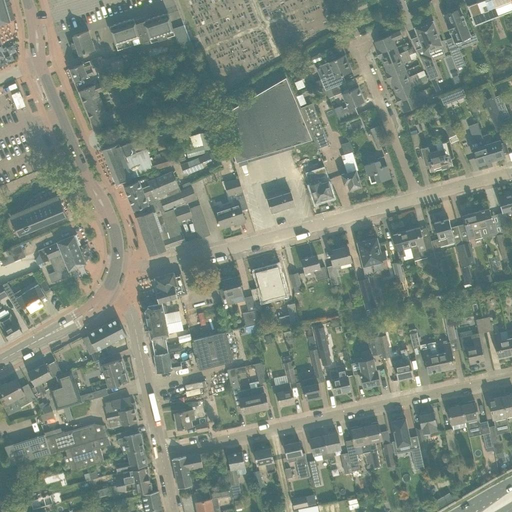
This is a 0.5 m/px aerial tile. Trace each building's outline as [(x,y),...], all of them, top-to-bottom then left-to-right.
[(3,0),(0,0),(0,24),(5,24),(4,22),(10,21),(3,0)] [(511,0),(475,0),(480,12),(510,0),(511,6),(511,0)] [(461,14),(459,9),(458,9),(458,8),(450,11),(450,12),(444,14),(447,23),(446,23),(450,32),(451,32),(454,42),(470,36),(462,16),(463,15),(462,14),(461,14)] [(151,42),(174,35),(167,13),(144,20),(143,17),(134,20),(133,18),(110,26),(117,50),(141,42),(141,44),(150,41),(151,42)] [(471,16),(471,17),(474,26),(475,25),(475,24),(482,22),(479,16),(479,14),(471,16)] [(432,22),(415,28),(418,36),(422,47),(416,49),(430,79),(434,87),(438,85),(434,77),(438,76),(432,58),(443,54),(440,45),(441,45),(432,22)] [(79,55),(95,50),(88,30),(73,35),(75,43),(72,43),(74,49),(77,48),(79,55)] [(394,41),(402,37),(400,31),(374,42),(377,49),(375,50),(377,54),(396,46),(394,41)] [(178,44),(190,42),(187,35),(176,39),(178,44)] [(407,50),(399,54),(396,46),(377,54),(379,59),(381,58),(384,65),(409,55),(407,50)] [(465,65),(458,47),(449,50),(456,68),(465,65)] [(342,75),(352,71),(344,55),(337,58),(335,57),(331,59),(327,62),(331,69),(328,72),(327,74),(328,76),(320,79),(325,91),(345,82),(342,75)] [(403,63),(411,60),(409,55),(384,65),(387,73),(385,73),(387,78),(405,70),(403,63)] [(314,67),(320,64),(316,57),(310,60),(314,67)] [(97,58),(90,61),(93,67),(100,65),(97,58)] [(100,80),(126,72),(122,59),(110,62),(111,67),(97,71),(100,80)] [(91,69),(84,71),(81,64),(69,69),(75,82),(93,74),(91,69)] [(416,74),(408,77),(405,70),(387,78),(389,82),(390,81),(393,89),(418,78),(416,74)] [(287,147),(312,140),(286,78),(222,115),(231,146),(236,163),(254,157),(255,159),(260,158),(259,156),(281,149),(282,151),(287,149),(287,147)] [(412,87),(420,83),(418,78),(393,89),(396,96),(395,97),(396,101),(415,93),(412,87)] [(98,92),(105,89),(103,83),(96,86),(95,84),(78,91),(86,109),(102,102),(98,92)] [(356,105),(364,102),(358,87),(349,91),(349,90),(346,90),(344,91),(342,92),(343,93),(341,94),(346,107),(339,110),(344,120),(358,114),(355,107),(357,107),(356,105)] [(461,89),(455,92),(458,100),(464,97),(461,89)] [(426,97),(418,100),(415,93),(396,101),(398,105),(400,105),(403,112),(428,102),(426,97)] [(502,120),(510,117),(500,95),(493,98),(502,120)] [(447,96),(441,98),(444,106),(450,103),(447,96)] [(493,97),(484,100),(497,132),(506,128),(502,120),(493,98),(493,97)] [(112,109),(106,111),(102,102),(86,109),(93,127),(109,120),(109,118),(115,116),(112,109)] [(317,149),(329,144),(312,103),(300,108),(317,149)] [(128,122),(151,115),(148,106),(126,114),(128,122)] [(449,138),(455,135),(450,123),(443,126),(449,138)] [(490,161),(485,144),(481,136),(477,123),(468,126),(473,141),(475,140),(477,147),(472,149),(477,165),(490,161)] [(378,148),(386,144),(378,126),(370,129),(378,148)] [(414,147),(421,145),(416,130),(410,132),(414,147)] [(200,134),(203,146),(204,151),(211,149),(207,132),(200,134)] [(489,133),(481,136),(485,144),(490,161),(504,156),(503,154),(508,153),(505,143),(504,138),(491,142),(489,133)] [(450,140),(442,143),(441,140),(434,142),(436,150),(441,169),(453,166),(451,158),(454,158),(450,140)] [(141,145),(134,148),(132,142),(120,147),(118,143),(102,150),(108,165),(132,155),(147,151),(146,148),(143,150),(141,145)] [(204,151),(203,146),(186,151),(188,157),(205,153),(204,151)] [(436,150),(429,152),(428,146),(420,148),(425,165),(428,165),(430,172),(441,169),(436,150)] [(303,147),(292,150),(297,166),(307,163),(303,147)] [(116,184),(153,169),(147,151),(132,155),(108,165),(116,184)] [(356,170),(357,170),(352,152),(344,154),(345,159),(343,160),(346,172),(341,174),(344,184),(347,183),(349,190),(361,186),(356,170)] [(209,153),(181,165),(185,175),(203,167),(201,162),(211,158),(209,153)] [(154,170),(173,164),(169,154),(151,161),(154,170)] [(386,166),(387,166),(384,156),(377,158),(377,160),(365,164),(371,183),(390,177),(386,166)] [(327,182),(331,182),(325,167),(314,171),(318,183),(311,185),(316,201),(332,195),(327,182)] [(128,198),(176,178),(173,171),(148,181),(146,177),(124,186),(128,198)] [(160,199),(181,191),(176,178),(128,198),(133,210),(160,199)] [(228,196),(242,191),(239,179),(224,183),(228,196)] [(187,203),(197,199),(192,186),(181,191),(160,199),(164,211),(173,208),(178,221),(192,216),(199,238),(209,234),(199,205),(189,209),(187,203)] [(511,193),(509,194),(508,190),(503,192),(504,195),(498,197),(502,213),(504,212),(505,216),(508,218),(511,216),(511,193)] [(272,212),(294,205),(290,191),(267,199),(272,212)] [(57,196),(11,215),(13,221),(13,222),(18,234),(66,215),(60,202),(57,196)] [(173,208),(164,211),(160,199),(133,210),(134,211),(142,208),(145,215),(137,218),(150,255),(185,242),(178,221),(173,208)] [(236,225),(245,222),(239,203),(213,211),(217,223),(218,223),(220,228),(236,223),(236,225)] [(489,233),(495,231),(489,208),(475,211),(480,229),(487,227),(489,233)] [(472,209),(461,212),(462,215),(468,239),(474,237),(474,239),(482,237),(480,229),(475,211),(472,212),(472,209)] [(510,232),(507,219),(505,218),(499,219),(503,233),(503,234),(510,232)] [(429,235),(429,236),(432,248),(440,246),(455,242),(451,230),(451,227),(448,219),(434,223),(438,239),(431,241),(429,235)] [(429,236),(422,237),(419,227),(406,230),(410,247),(414,261),(414,260),(414,258),(426,255),(427,255),(432,265),(436,263),(435,258),(432,248),(429,236)] [(414,261),(410,247),(406,230),(392,234),(399,257),(403,256),(404,259),(413,256),(414,261)] [(503,234),(503,233),(496,235),(502,258),(509,256),(503,234)] [(84,260),(78,245),(74,235),(38,250),(42,261),(44,262),(50,260),(55,271),(48,274),(52,282),(67,276),(65,271),(69,269),(69,270),(83,264),(84,260)] [(380,242),(376,243),(375,239),(359,243),(364,263),(362,264),(365,277),(373,275),(371,265),(383,262),(382,260),(387,259),(385,251),(382,252),(380,242)] [(470,243),(462,245),(466,258),(468,265),(475,263),(470,243)] [(25,256),(23,250),(20,244),(9,249),(14,261),(25,256)] [(466,258),(462,245),(456,247),(461,267),(468,265),(466,258)] [(333,265),(351,261),(347,246),(333,250),(334,254),(331,255),(333,265)] [(325,266),(320,267),(317,255),(301,259),(305,273),(314,270),(317,281),(328,278),(325,266)] [(403,281),(399,261),(392,263),(398,288),(404,287),(403,281)] [(259,286),(250,289),(253,300),(282,293),(282,295),(285,294),(278,265),(266,268),(266,270),(255,273),(259,286)] [(336,277),(338,276),(337,270),(328,273),(331,285),(338,284),(336,277)] [(173,272),(155,278),(158,291),(155,292),(158,302),(187,293),(180,272),(174,274),(173,272)] [(294,293),(302,291),(297,272),(289,274),(292,287),(293,287),(294,293)] [(228,305),(244,301),(238,276),(222,280),(224,287),(218,288),(223,305),(228,304),(228,305)] [(369,292),(367,292),(365,282),(359,283),(365,308),(373,306),(369,292)] [(44,294),(39,285),(38,284),(16,298),(22,308),(26,305),(31,313),(44,305),(39,297),(44,294)] [(148,306),(145,310),(146,317),(154,355),(168,352),(167,347),(166,345),(166,341),(165,336),(169,335),(168,333),(183,330),(179,310),(164,313),(163,306),(162,303),(159,304),(148,306)] [(4,310),(0,312),(0,324),(4,331),(9,340),(22,332),(17,324),(15,321),(10,313),(9,313),(7,310),(5,311),(4,310)] [(246,327),(258,324),(255,310),(242,313),(246,327)] [(449,340),(456,338),(451,317),(444,318),(449,340)] [(489,317),(482,318),(485,332),(492,330),(489,317)] [(126,335),(120,324),(117,318),(87,333),(88,335),(82,338),(90,354),(94,362),(105,357),(104,354),(101,356),(100,354),(99,354),(97,350),(117,340),(126,335)] [(482,318),(475,320),(478,333),(485,332),(482,318)] [(283,328),(285,337),(287,337),(291,336),(291,335),(289,326),(283,328)] [(323,327),(314,329),(314,330),(323,365),(330,363),(329,355),(330,355),(323,327)] [(471,330),(459,332),(460,336),(459,337),(462,350),(466,349),(468,354),(470,364),(484,360),(482,351),(479,337),(473,338),(472,334),(471,330)] [(199,369),(233,360),(225,331),(191,340),(199,369)] [(511,354),(508,338),(506,331),(493,334),(498,357),(511,354)] [(413,347),(420,346),(417,332),(410,333),(413,347)] [(179,342),(191,340),(190,333),(178,335),(179,342)] [(266,345),(272,343),(270,335),(264,336),(266,345)] [(382,358),(391,356),(386,335),(377,337),(377,338),(381,353),(382,358)] [(377,338),(368,340),(372,355),(381,353),(377,338)] [(450,342),(447,343),(446,340),(442,341),(445,352),(438,353),(441,370),(455,367),(450,342)] [(409,360),(408,360),(405,347),(399,349),(402,362),(394,364),(398,379),(400,379),(401,381),(406,379),(406,378),(413,376),(409,360)] [(438,353),(430,355),(428,347),(422,348),(428,373),(441,370),(438,353)] [(317,349),(309,351),(314,372),(322,370),(317,349)] [(174,358),(170,359),(169,352),(168,352),(154,355),(157,372),(181,368),(180,362),(177,362),(177,361),(175,361),(174,358)] [(359,362),(351,364),(354,376),(361,374),(364,387),(365,386),(365,388),(367,389),(371,388),(372,386),(372,385),(379,383),(376,370),(373,358),(359,362)] [(112,361),(101,365),(104,376),(108,388),(119,384),(128,382),(125,370),(121,359),(112,361)] [(289,382),(295,381),(291,361),(283,363),(287,383),(275,385),(277,391),(276,391),(280,405),(294,402),(289,382)] [(262,383),(266,382),(262,362),(254,364),(259,383),(256,384),(257,386),(250,388),(255,410),(267,407),(267,408),(268,408),(264,391),(262,383)] [(52,377),(50,372),(45,363),(27,373),(34,386),(39,396),(45,393),(40,384),(52,377)] [(250,388),(240,390),(235,368),(227,370),(232,392),(238,391),(243,414),(243,413),(255,410),(250,388)] [(337,370),(330,371),(332,379),(335,393),(350,390),(347,376),(345,368),(337,370)] [(81,402),(79,396),(79,394),(71,371),(56,376),(59,384),(49,387),(56,410),(81,402)] [(315,377),(296,381),(299,394),(304,393),(306,399),(321,396),(318,382),(317,377),(315,377)] [(28,383),(20,387),(16,379),(0,387),(0,388),(2,392),(1,392),(7,404),(16,399),(20,407),(36,399),(33,392),(28,383)] [(186,395),(203,392),(201,381),(185,384),(186,395)] [(105,388),(92,392),(94,399),(107,395),(105,388)] [(86,394),(79,396),(81,402),(88,400),(86,394)] [(506,416),(511,414),(511,394),(502,396),(506,416)] [(502,396),(489,399),(493,419),(495,426),(508,423),(506,416),(502,396)] [(134,402),(131,403),(130,397),(111,401),(111,402),(105,403),(106,407),(104,407),(106,415),(134,409),(134,408),(136,407),(134,402)] [(479,422),(475,402),(474,400),(468,401),(468,404),(461,405),(466,426),(466,429),(479,426),(481,434),(482,434),(485,448),(493,446),(489,427),(487,421),(479,422)] [(46,413),(52,411),(48,405),(41,409),(39,415),(46,413)] [(448,408),(452,429),(466,426),(461,405),(448,408)] [(121,425),(137,422),(134,409),(106,415),(107,421),(119,418),(121,425)] [(191,420),(196,419),(193,409),(174,413),(177,429),(192,426),(191,420)] [(436,425),(433,412),(426,413),(426,412),(424,412),(421,412),(419,413),(420,415),(419,415),(423,434),(417,436),(420,448),(421,453),(427,451),(424,435),(437,432),(436,425)] [(403,419),(402,417),(397,418),(397,420),(391,421),(393,428),(392,428),(393,430),(396,441),(392,441),(394,454),(399,453),(398,447),(411,444),(405,418),(403,419)] [(371,425),(364,427),(371,456),(372,463),(373,469),(380,467),(375,442),(381,440),(382,440),(380,433),(380,432),(378,423),(378,422),(376,422),(372,423),(371,424),(371,425)] [(108,437),(104,425),(93,423),(62,433),(60,428),(44,433),(44,434),(50,454),(70,448),(108,437)] [(197,432),(208,430),(207,423),(195,425),(197,432)] [(354,446),(346,447),(347,453),(351,471),(359,469),(356,454),(363,453),(365,458),(371,456),(364,427),(358,428),(358,427),(356,426),(353,427),(351,428),(351,429),(353,439),(354,446)] [(504,452),(502,440),(499,441),(495,426),(489,427),(493,446),(494,454),(495,454),(503,452),(504,452)] [(449,451),(456,450),(451,429),(444,430),(449,451)] [(123,438),(118,439),(120,448),(125,447),(126,452),(127,452),(143,449),(139,433),(130,435),(123,437),(123,438)] [(333,451),(341,450),(337,433),(323,436),(328,459),(334,457),(333,451)] [(12,465),(50,454),(44,434),(3,446),(12,465)] [(322,460),(328,459),(323,436),(310,439),(314,456),(321,454),(322,460)] [(99,448),(110,445),(108,437),(70,448),(76,469),(88,466),(103,461),(99,448)] [(299,441),(284,445),(288,462),(296,461),(299,478),(310,476),(305,453),(302,453),(299,441)] [(387,467),(396,465),(391,442),(382,444),(383,446),(382,446),(387,467)] [(267,473),(275,471),(270,448),(254,451),(257,466),(265,464),(267,473)] [(424,467),(421,453),(420,448),(411,450),(415,469),(424,467)] [(127,453),(119,455),(122,470),(146,464),(143,449),(127,452),(126,452),(127,453)] [(244,472),(246,472),(242,452),(227,455),(230,469),(228,470),(232,489),(239,487),(238,483),(237,475),(244,474),(244,472)] [(352,473),(351,471),(347,453),(340,454),(344,474),(352,473)] [(189,470),(203,467),(200,454),(186,457),(185,456),(172,459),(178,488),(192,485),(189,470)] [(314,486),(321,485),(316,460),(309,462),(311,475),(314,486)] [(123,477),(115,479),(116,485),(149,478),(147,467),(122,472),(123,477)] [(96,471),(84,475),(85,481),(98,477),(96,471)] [(255,489),(262,487),(259,471),(252,472),(255,489)] [(133,494),(152,490),(149,478),(116,485),(118,492),(132,489),(133,494)] [(116,485),(108,487),(110,494),(118,492),(116,485)] [(217,498),(231,496),(229,487),(209,491),(210,499),(196,502),(198,511),(214,511),(220,511),(217,498)] [(144,511),(162,511),(158,491),(141,494),(144,511)] [(306,497),(291,500),(293,509),(308,506),(306,497)]
